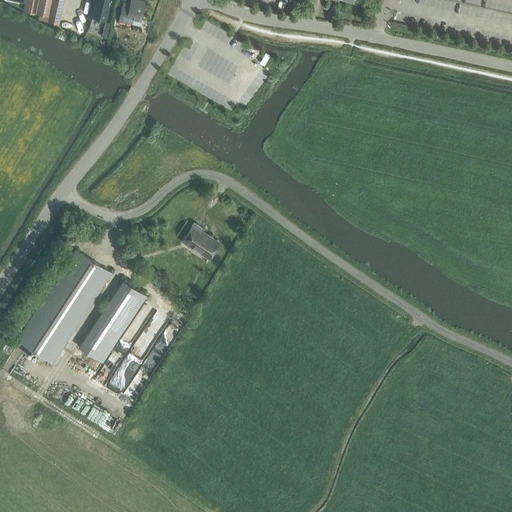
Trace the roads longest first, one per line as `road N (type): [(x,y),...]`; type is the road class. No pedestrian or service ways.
road 1 (unclassified): [(0,286),(199,0)]
road 2 (track): [(27,389),(208,511)]
road 3 (unclassified): [(376,37),(267,19),(209,0)]
road 4 (unclassified): [(511,65),(376,37)]
